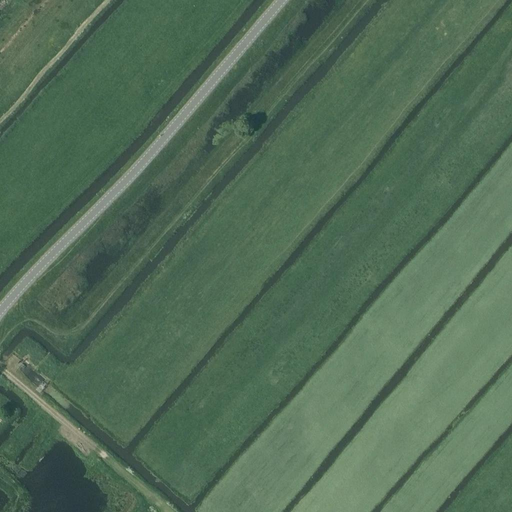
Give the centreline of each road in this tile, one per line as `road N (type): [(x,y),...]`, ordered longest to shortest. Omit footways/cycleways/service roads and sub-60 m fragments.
road 1 (track): [(12,299),(56,332),(81,326),(364,0)]
road 2 (tertiary): [(283,0),(160,146),(0,313)]
